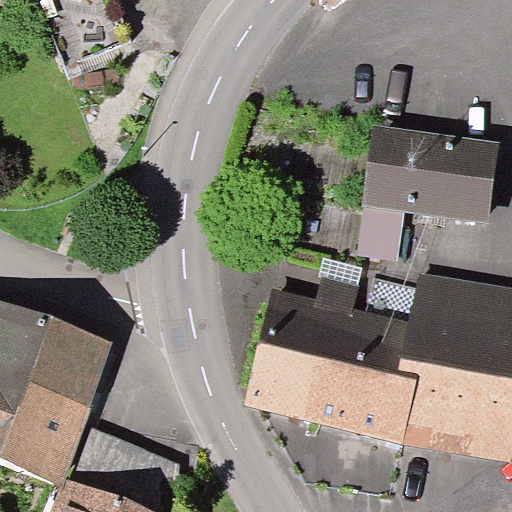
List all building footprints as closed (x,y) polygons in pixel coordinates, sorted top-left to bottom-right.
[(487,156),(374,140),(355,259),(388,264),(393,229),(380,228),(382,212),(478,226),(487,156)] [(348,276),(349,268),(336,265),(334,273),(348,276)] [(511,432),(511,298),(415,283),(413,294),(368,283),(357,326),(344,323),(352,294),(318,285),(310,314),(267,303),(242,406),(398,446),(402,431),(508,451),(511,432)] [(0,469),(51,489),(101,349),(0,313),(0,469)] [(63,489),(69,492),(117,511),(172,511),(172,475),(85,439),(63,489)] [(117,511),(69,492),(60,511),(117,511)]
